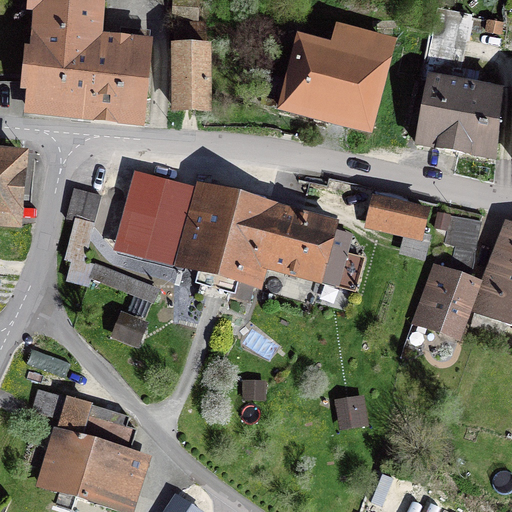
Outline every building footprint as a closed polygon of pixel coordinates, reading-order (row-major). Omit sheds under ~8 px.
[(97,39),(100,0),(38,0),(30,111),(143,123),(149,45),(97,39)] [(196,0),(173,0),(173,18),(197,20),(198,0),(196,0)] [(428,80),(475,89),(477,79),(459,76),(460,70),(456,69),(468,17),(438,11),(423,79),(428,80)] [(175,34),(175,109),(207,109),(208,49),(205,49),(205,35),(175,34)] [(332,48),(298,40),(287,82),(280,108),(280,110),(370,134),(391,51),(335,36),(332,48)] [(268,77),(261,103),(280,108),(287,82),(268,77)] [(475,89),(428,80),(416,145),(495,159),(502,94),(475,89)] [(0,155),(0,225),(17,228),(23,158),(0,155)] [(205,194),(167,184),(147,257),(203,271),(198,294),(227,302),(229,295),(248,300),(258,265),(355,291),(363,260),(346,256),(351,238),(334,233),(336,227),(205,192),(205,194)] [(74,190),(66,219),(76,222),(80,223),(88,194),(74,190)] [(88,194),(80,223),(76,222),(67,261),(74,263),(68,282),(87,287),(92,267),(82,264),(101,197),(88,194)] [(114,202),(102,199),(95,223),(107,226),(114,202)] [(421,233),(426,211),(375,199),(369,221),(421,233)] [(107,231),(120,235),(128,205),(115,201),(107,231)] [(480,222),(450,216),(444,243),(455,247),(449,273),(435,268),(415,323),(455,337),(460,324),(456,323),(472,282),(469,281),(473,262),(472,258),(480,222)] [(511,227),(507,225),(474,311),(511,325),(511,227)] [(114,335),(134,344),(141,326),(121,317),(114,335)] [(129,418),(68,399),(41,487),(121,511),(130,511),(145,462),(129,456),(136,431),(126,428),(129,418)] [(339,408),(342,426),(359,423),(357,405),(339,408)] [(197,511),(174,497),(164,511),(197,511)]
